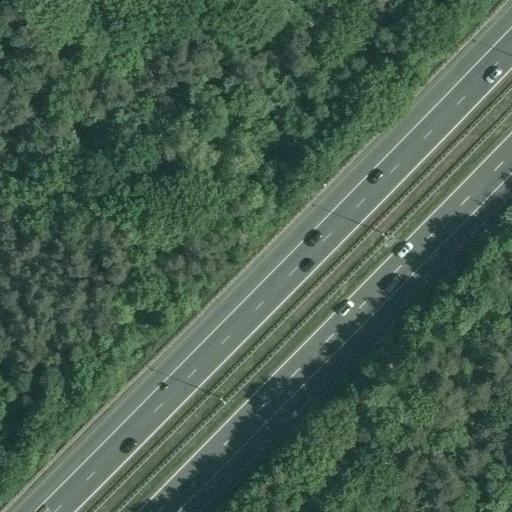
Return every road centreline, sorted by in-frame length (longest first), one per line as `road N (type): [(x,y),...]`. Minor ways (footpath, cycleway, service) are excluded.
road 1 (motorway): [(511,33),(41,511)]
road 2 (motorway): [(162,511),(511,161)]
road 3 (unclassified): [(0,156),(271,87),(394,0)]
